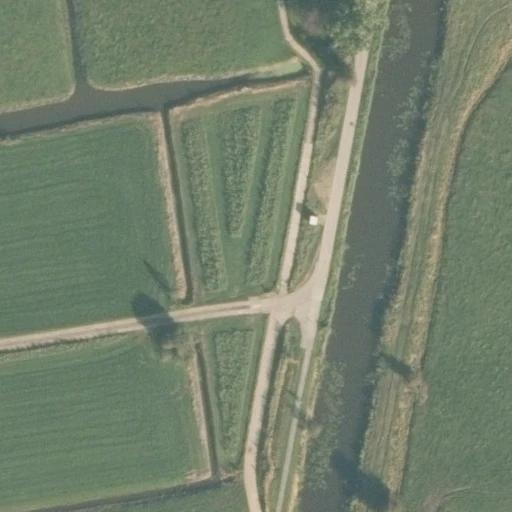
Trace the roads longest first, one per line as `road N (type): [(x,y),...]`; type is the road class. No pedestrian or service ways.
road 1 (track): [(371,511),(437,142),(483,0)]
road 2 (track): [(278,302),(319,76),(287,33),(283,0)]
road 3 (unclassified): [(309,296),(372,0)]
